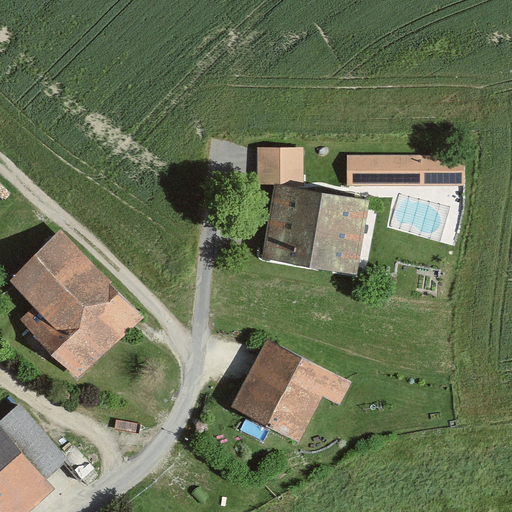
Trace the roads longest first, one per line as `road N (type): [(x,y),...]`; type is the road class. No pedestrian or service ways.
road 1 (track): [(0,147),(194,348)]
road 2 (residential): [(194,348),(159,446),(76,511)]
